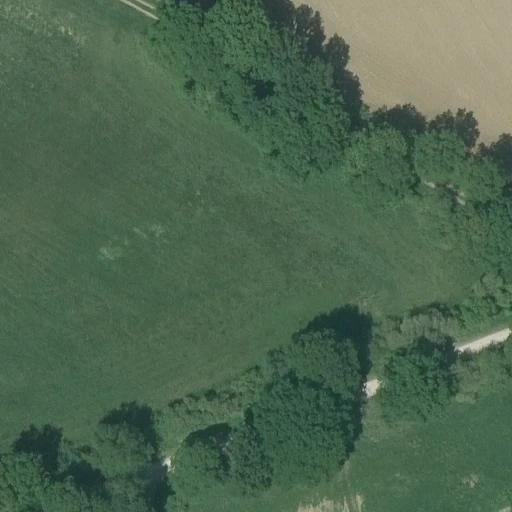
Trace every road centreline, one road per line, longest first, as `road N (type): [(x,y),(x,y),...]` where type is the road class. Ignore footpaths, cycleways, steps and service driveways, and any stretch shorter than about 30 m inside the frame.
road 1 (track): [(62,511),(511,336)]
road 2 (track): [(511,219),(145,0)]
